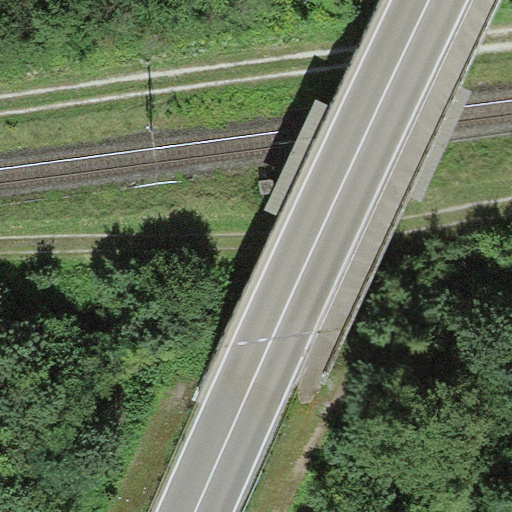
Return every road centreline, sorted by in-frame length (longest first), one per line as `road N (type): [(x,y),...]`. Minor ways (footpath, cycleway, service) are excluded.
road 1 (primary): [(432,0),(192,511)]
road 2 (track): [(0,117),(511,48)]
road 3 (track): [(238,245),(511,195)]
road 4 (track): [(238,245),(0,250)]
